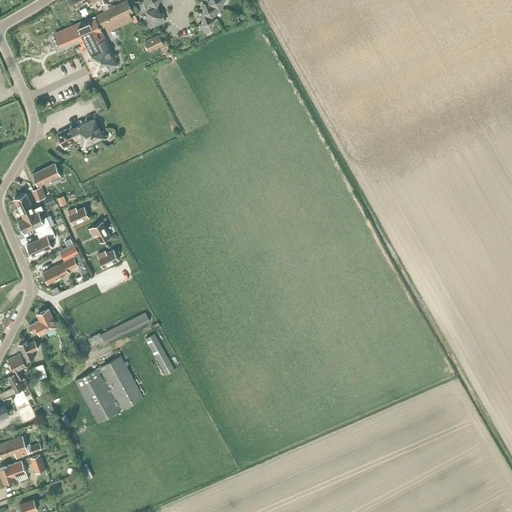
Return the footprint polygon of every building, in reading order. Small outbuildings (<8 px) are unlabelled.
[(99,0),(101,4),(110,0),(69,0),(73,7),(77,5),(79,10),(99,0)] [(94,16),(78,23),(84,36),(86,35),(90,42),(92,41),(92,42),(96,40),(95,39),(104,35),(100,28),(134,12),(127,0),(125,0),(94,15),(94,16)] [(203,0),(203,2),(219,7),(222,8),(224,0),(203,0)] [(202,13),(215,18),(219,7),(203,2),(201,6),(204,7),(202,13)] [(157,6),(149,4),(147,11),(152,21),(164,15),(162,11),(160,12),(157,6)] [(211,28),(215,18),(202,13),(200,17),(203,18),(201,24),(204,31),(211,28)] [(135,23),(141,20),(137,14),(132,16),(135,23)] [(90,42),(79,46),(93,75),(118,64),(104,35),(95,39),(96,40),(92,42),(92,41),(90,42)] [(159,35),(145,41),(150,51),(163,45),(159,35)] [(82,140),(85,148),(108,137),(106,135),(105,135),(103,131),(104,130),(95,113),(86,118),(86,119),(81,122),(81,120),(70,125),(71,127),(57,134),(63,147),(77,140),(78,142),(82,140)] [(55,164),(33,173),(38,184),(50,179),(51,181),(61,177),(55,164)] [(43,198),(39,187),(32,189),(37,201),(43,198)] [(26,193),(15,198),(24,218),(39,211),(43,209),(42,205),(34,209),(26,193)] [(53,196),(45,200),(47,206),(55,202),(53,196)] [(63,196),(57,198),(60,206),(67,204),(63,196)] [(73,224),(89,217),(85,207),(77,210),(76,207),(68,211),(73,224)] [(24,218),(19,221),(24,232),(35,227),(37,233),(51,226),(49,222),(47,217),(42,219),(39,211),(24,218)] [(101,242),(111,236),(102,221),(90,228),(94,236),(97,235),(101,242)] [(40,238),(27,244),(32,256),(53,247),(49,239),(56,236),(51,226),(37,233),(40,238)] [(74,257),(43,272),(48,283),(70,273),(68,270),(83,262),(74,245),(61,252),(65,261),(74,256),(74,257)] [(103,267),(119,260),(114,250),(107,253),(106,251),(97,254),(103,267)] [(90,278),(88,273),(77,278),(80,283),(90,278)] [(52,289),(55,294),(61,292),(57,286),(52,289)] [(39,320),(29,325),(33,332),(37,330),(39,335),(57,327),(48,308),(36,314),(39,320)] [(99,332),(88,338),(92,346),(103,340),(105,343),(150,321),(145,312),(100,334),(99,332)] [(154,333),(145,339),(166,375),(174,370),(154,333)] [(27,341),(19,345),(26,361),(35,357),(32,352),(38,349),(34,340),(28,343),(27,341)] [(14,374),(16,373),(20,382),(23,380),(25,380),(23,377),(24,376),(20,369),(26,366),(20,353),(7,360),(14,374)] [(63,353),(59,356),(63,362),(67,360),(63,353)] [(97,368),(121,410),(144,397),(121,355),(97,368)] [(43,363),(30,368),(35,380),(47,376),(43,363)] [(121,410),(97,368),(75,380),(97,422),(121,410)] [(20,382),(16,373),(8,377),(13,387),(0,393),(0,399),(15,392),(22,389),(26,396),(31,393),(27,386),(26,386),(23,380),(20,382)] [(40,380),(33,383),(39,395),(46,392),(40,380)] [(22,390),(15,394),(19,401),(26,398),(22,390)] [(4,401),(0,403),(0,417),(10,413),(6,406),(9,405),(9,404),(16,401),(14,398),(12,399),(11,396),(3,400),(4,401)] [(48,413),(54,410),(53,408),(49,401),(44,404),(48,413)] [(20,413),(10,418),(14,425),(24,421),(20,413)] [(28,453),(27,451),(22,436),(0,444),(0,452),(2,457),(15,452),(17,457),(28,453)] [(40,442),(30,446),(32,452),(42,448),(40,442)] [(40,454),(30,457),(36,472),(46,469),(40,454)] [(22,461),(0,468),(0,473),(4,484),(15,480),(14,477),(26,473),(22,461)] [(34,499),(20,504),(22,511),(31,511),(38,510),(34,499)]
